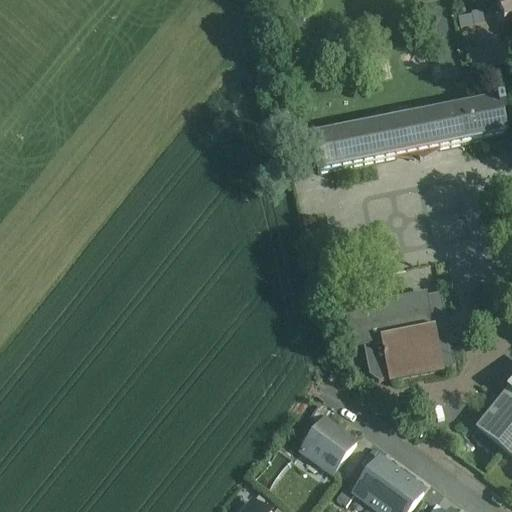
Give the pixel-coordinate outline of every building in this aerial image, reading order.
[(511,0),(505,0),(503,2),(506,7),(497,12),(504,25),(511,20),(511,0)] [(483,14),(461,17),(462,26),(484,23),(483,14)] [(504,103),(311,142),(318,176),(507,138),(502,113),(505,111),(504,103)] [(427,298),(346,314),(354,351),(364,349),(370,379),(379,385),(391,383),(391,384),(442,373),(442,372),(456,369),(450,339),(454,338),(451,326),(447,327),(441,297),(427,299),(427,298)] [(511,387),(509,391),(472,437),(499,458),(504,452),(511,458),(511,387)] [(325,424),(301,456),(333,480),(357,447),(325,424)] [(375,511),(400,478),(379,462),(350,501),(364,511),(375,511)] [(408,511),(422,494),(400,478),(375,511),(408,511)]
